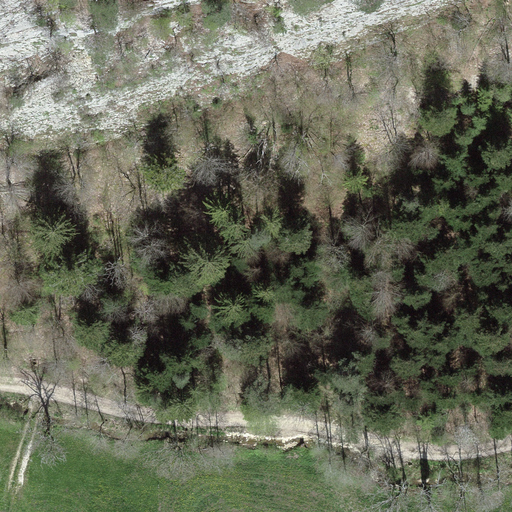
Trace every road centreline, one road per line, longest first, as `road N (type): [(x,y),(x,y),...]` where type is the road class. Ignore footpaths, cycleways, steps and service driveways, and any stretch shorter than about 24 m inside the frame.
road 1 (track): [(0,379),(153,414),(415,450),(511,441)]
road 2 (track): [(36,384),(11,511)]
